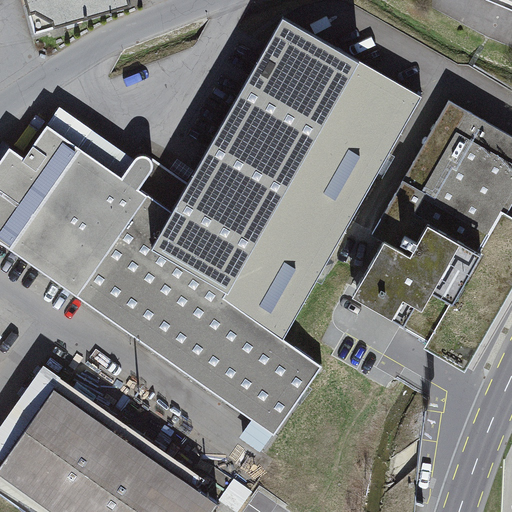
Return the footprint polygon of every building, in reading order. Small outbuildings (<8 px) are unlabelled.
[(28,0),(40,41),(135,14),(130,0),(28,0)] [(329,372),(292,345),(430,104),(288,23),(189,187),(151,162),(148,168),(67,115),(33,166),(14,153),(0,173),(0,251),(259,425),(246,442),(266,457),(329,372)] [(427,344),(501,212),(507,215),(511,205),(511,136),(450,100),(370,235),(384,243),(350,299),(427,344)] [(511,218),(507,215),(501,212),(427,344),(423,351),(465,375),(469,368),(473,372),(511,305),(511,218)] [(0,336),(0,357),(10,344),(0,336)] [(75,383),(52,368),(0,445),(0,470),(62,511),(225,511),(234,499),(70,390),(75,383)]
